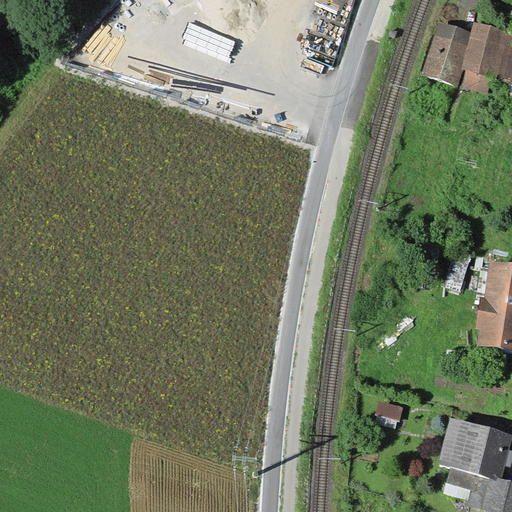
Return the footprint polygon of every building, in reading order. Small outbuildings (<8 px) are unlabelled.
[(468,37),(436,29),(423,82),(455,90),(459,75),(511,88),(511,37),(471,27),(468,37)] [(511,264),(490,261),(484,297),(481,297),(476,328),(481,328),(478,345),(511,350),(511,264)] [(380,403),(376,416),(399,422),(402,409),(380,403)] [(511,436),(511,432),(450,418),(439,464),(502,479),(511,436)] [(511,511),(511,488),(488,484),(482,511),(511,511)]
